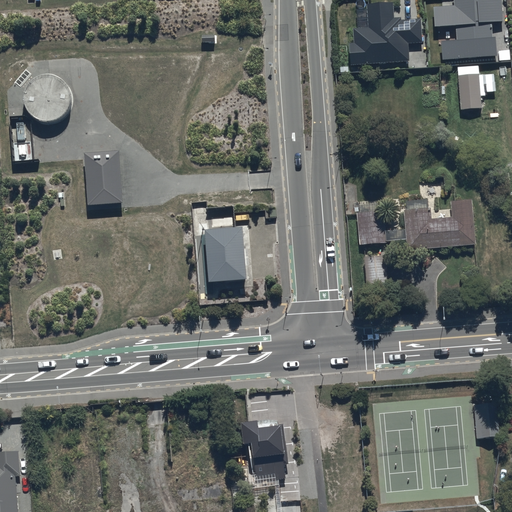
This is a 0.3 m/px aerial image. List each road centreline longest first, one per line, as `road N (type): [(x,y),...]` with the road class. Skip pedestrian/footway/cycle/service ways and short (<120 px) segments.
road 1 (tertiary): [(308,355),(288,0)]
road 2 (tertiary): [(309,0),(331,353)]
road 3 (secondary): [(0,377),(308,355)]
road 4 (secondary): [(331,353),(511,339)]
